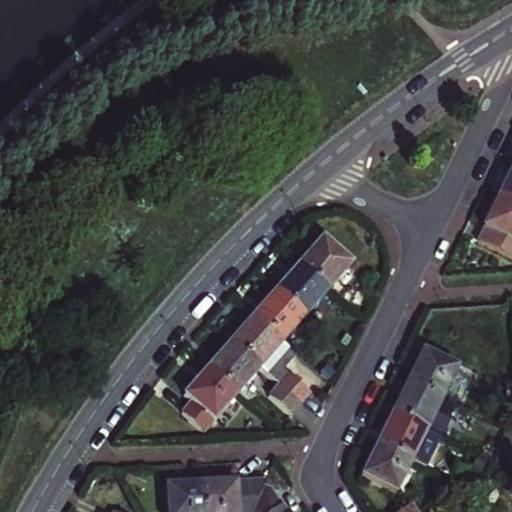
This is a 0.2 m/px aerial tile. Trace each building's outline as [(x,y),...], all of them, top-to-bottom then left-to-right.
[(511,169),(498,199),(511,206),(511,169)] [(511,206),(498,199),(482,231),(484,232),(478,245),(511,261),(511,206)] [(322,243),(300,268),(329,293),(351,268),(322,243)] [(329,293),(300,268),(277,296),(280,298),(306,320),(329,293)] [(255,321),(283,346),(306,320),(280,298),(277,296),(255,321)] [(283,346),(255,321),(232,348),(260,373),(279,388),(301,408),(310,397),(288,378),(286,376),(287,372),(298,359),(283,346)] [(260,373),(232,348),(209,374),(238,399),(260,373)] [(421,357),(405,388),(441,405),(456,374),(421,357)] [(238,399),(209,374),(186,401),(193,407),(184,418),(206,436),(238,399)] [(301,408),(279,388),(270,398),(293,418),(301,408)] [(426,437),(441,405),(405,388),(390,419),(426,437)] [(390,419),(375,451),(410,468),(426,476),(442,445),(426,437),(390,419)] [(395,499),(410,468),(375,451),(360,482),(395,499)] [(200,488),(201,511),(254,511),(263,490),(266,484),(200,488)] [(157,511),(201,511),(200,488),(166,490),(166,495),(156,496),(157,511)] [(282,511),(269,492),(263,490),(254,511),(282,511)]
